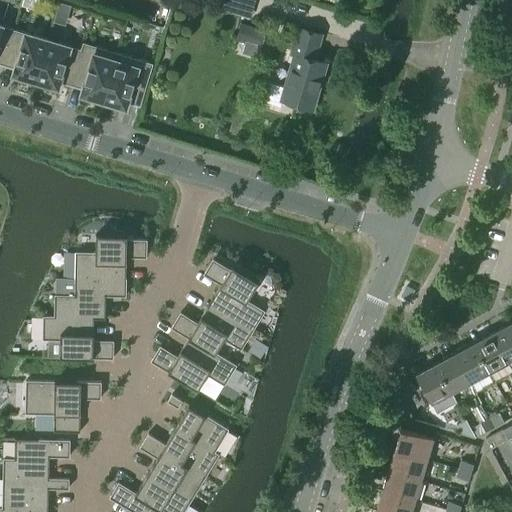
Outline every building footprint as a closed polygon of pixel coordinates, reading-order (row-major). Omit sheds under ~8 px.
[(0,62),(3,63),(14,29),(0,24),(0,62)] [(280,106),(282,99),(312,108),(326,62),(314,59),(322,34),(299,27),(291,53),(295,54),(285,86),(270,82),(264,101),(280,106)] [(35,80),(48,39),(14,29),(3,63),(15,67),(13,73),(35,80)] [(71,83),(84,42),(83,41),(81,48),(48,39),(35,80),(58,86),(60,80),(71,83)] [(84,42),(71,83),(83,87),(81,93),(103,100),(118,52),(84,42)] [(118,52),(103,100),(126,107),(128,100),(140,104),(152,62),(118,52)] [(76,277),(126,277),(126,255),(146,256),(146,239),(126,239),(126,235),(96,235),(96,251),(76,251),(76,277)] [(211,302),(252,328),(263,310),(246,299),(258,281),(233,266),(230,269),(213,259),(204,272),(222,283),(211,302)] [(125,294),(126,277),(76,277),(75,294),(55,294),(54,316),(93,316),(104,316),(104,294),(125,294)] [(173,326),(189,336),(215,351),(223,338),(240,348),(252,328),(211,302),(197,323),(181,313),(173,326)] [(93,316),(54,316),(44,316),(43,338),(61,338),(60,355),(112,356),(112,340),(99,340),(100,322),(92,322),(93,316)] [(511,357),(511,321),(493,331),(508,360),(511,357)] [(474,342),(489,370),(508,360),(493,331),(474,342)] [(236,364),(215,351),(189,336),(177,356),(160,346),(152,359),(198,387),(207,372),(224,383),(236,364)] [(489,370),(474,342),(455,352),(470,380),(489,370)] [(436,362),(451,391),(470,380),(455,352),(436,362)] [(451,391),(436,362),(416,373),(437,411),(456,401),(451,391)] [(101,380),(26,379),(25,412),(54,412),(54,429),(80,430),(80,397),(101,397),(101,380)] [(182,399),(171,393),(167,400),(178,406),(182,399)] [(175,428),(213,450),(227,428),(189,405),(175,428)] [(489,416),(494,425),(504,420),(499,411),(489,416)] [(494,425),(489,416),(480,421),(485,430),(494,425)] [(466,418),(456,423),(461,432),(474,436),(475,435),(466,418)] [(511,435),(511,424),(511,423),(502,428),(507,438),(511,435)] [(394,448),(427,458),(433,436),(401,426),(394,448)] [(148,432),(144,439),(162,450),(161,451),(203,476),(218,453),(213,450),(175,428),(166,443),(148,432)] [(3,476),(48,477),(49,456),(70,456),(70,438),(15,437),(15,457),(3,457),(3,476)] [(144,439),(140,446),(158,457),(148,472),(190,498),(203,476),(161,451),(162,450),(144,439)] [(427,458),(394,448),(388,469),(420,478),(427,458)] [(459,467),(471,471),(473,462),(461,459),(459,467)] [(471,471),(459,467),(456,476),(469,479),(471,471)] [(420,478),(388,469),(382,489),(414,499),(420,478)] [(110,496),(136,511),(135,511),(158,511),(162,507),(170,511),(181,511),(190,498),(148,472),(136,492),(118,482),(110,496)] [(48,477),(3,476),(3,506),(48,506),(49,487),(69,488),(69,477),(48,477)] [(410,511),(414,499),(382,489),(376,510),(381,511),(410,511)] [(446,509),(457,511),(458,511),(461,504),(449,500),(446,509)]
